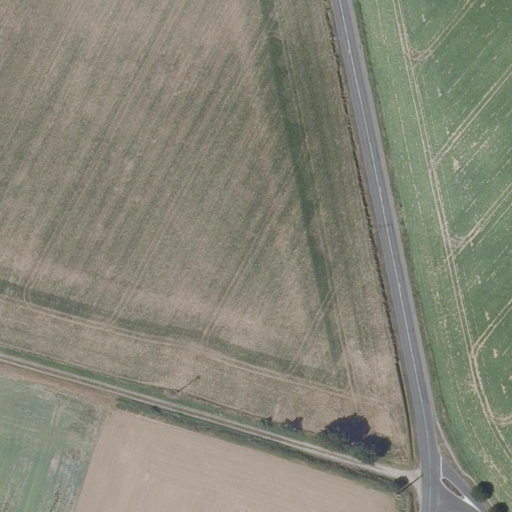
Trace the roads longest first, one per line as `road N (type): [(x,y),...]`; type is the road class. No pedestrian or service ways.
road 1 (tertiary): [(430,463),(339,0)]
road 2 (track): [(0,358),(430,482)]
